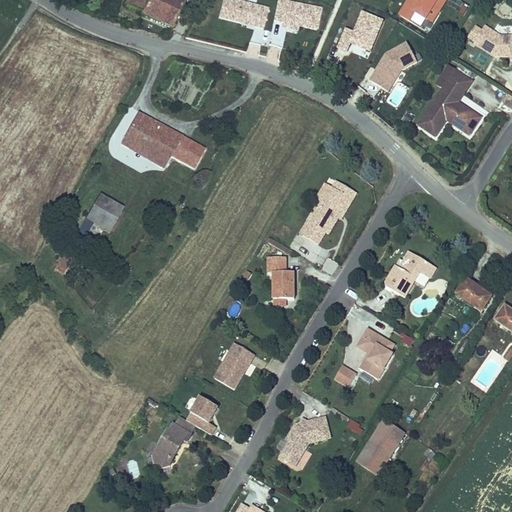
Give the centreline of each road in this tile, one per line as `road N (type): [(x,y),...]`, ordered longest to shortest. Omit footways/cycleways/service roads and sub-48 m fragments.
road 1 (tertiary): [(47,0),(119,34),(289,74),(342,103),(415,170)]
road 2 (residential): [(213,511),(415,170)]
